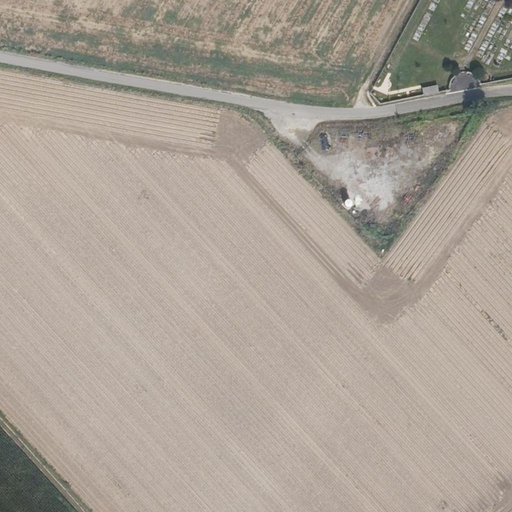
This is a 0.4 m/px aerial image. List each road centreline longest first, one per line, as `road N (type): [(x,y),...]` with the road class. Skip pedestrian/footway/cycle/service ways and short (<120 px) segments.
road 1 (unclassified): [(511,92),(378,112),(297,112),(0,56)]
road 2 (track): [(0,414),(89,511)]
